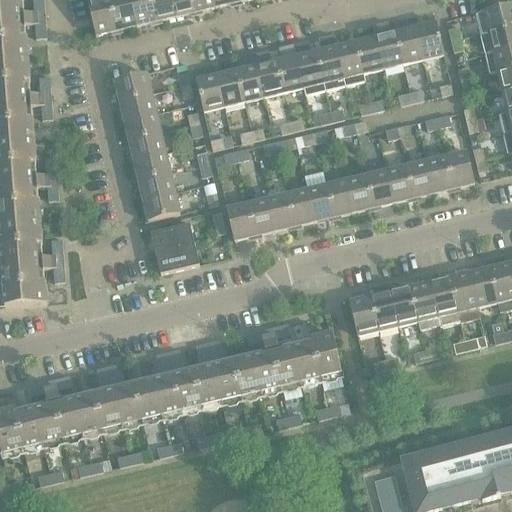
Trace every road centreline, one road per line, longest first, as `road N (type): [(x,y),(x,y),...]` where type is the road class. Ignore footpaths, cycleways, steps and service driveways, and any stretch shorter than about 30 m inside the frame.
road 1 (residential): [(99,334),(245,301),(295,270),(511,218)]
road 2 (residential): [(99,334),(82,264),(130,252),(87,64)]
road 3 (residential): [(87,64),(333,3)]
